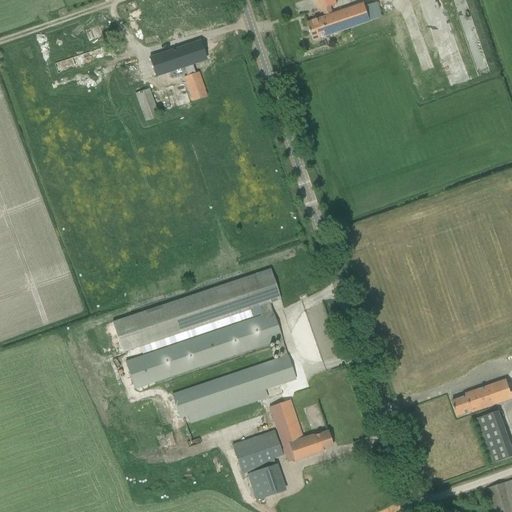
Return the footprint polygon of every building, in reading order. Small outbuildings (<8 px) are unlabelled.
[(313,41),(370,22),(364,4),(333,15),(331,8),(332,8),(332,6),(337,5),(335,0),(314,0),(319,11),(323,10),(325,17),(307,23),(313,41)] [(105,39),(104,27),(88,28),(89,40),(105,39)] [(156,36),(144,39),(146,45),(157,42),(156,36)] [(200,43),(191,46),(149,59),(154,77),(183,68),(186,76),(184,77),(192,102),(197,100),(207,97),(198,73),(195,74),(192,64),(206,59),(200,43)] [(437,49),(439,56),(458,50),(455,43),(437,49)] [(58,75),(115,57),(111,45),(54,63),(58,75)] [(149,89),(135,94),(145,122),(160,117),(149,89)] [(134,389),(273,343),(277,341),(283,358),(171,395),(179,419),(187,416),(190,424),(268,398),(265,390),(296,380),(288,356),(287,357),(282,339),(273,313),(272,313),(270,304),(281,300),(270,270),(112,323),(122,354),(140,348),(142,355),(254,317),(254,319),(125,363),(134,389)] [(511,398),(506,381),(475,391),(465,395),(466,397),(452,402),(457,417),(471,412),(472,413),(481,410),(511,399),(511,398)] [(277,431),(283,450),(285,455),(288,463),(294,461),(294,462),(318,453),(318,452),(332,447),(327,432),(313,437),(312,436),(302,439),(289,401),(269,408),(277,431)] [(511,447),(499,411),(475,420),(491,465),(511,458),(511,447)] [(263,499),(284,492),(274,464),(275,463),(273,459),(285,455),(283,450),(281,451),(274,431),(232,446),(242,475),(245,474),(246,474),(256,502),(263,499)] [(511,511),(511,481),(488,489),(494,511),(511,511)]
